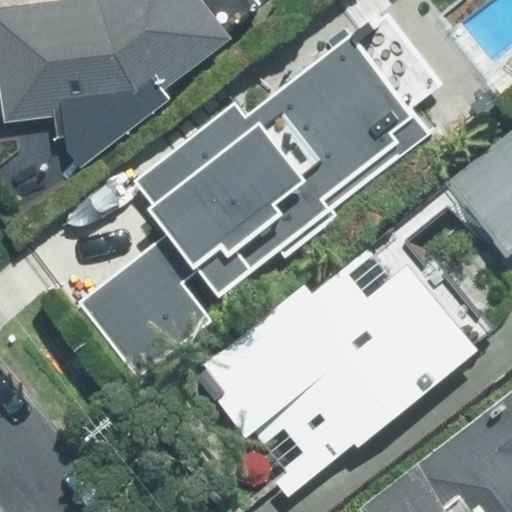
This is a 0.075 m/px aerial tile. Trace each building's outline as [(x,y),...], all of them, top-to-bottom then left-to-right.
[(35,0),(0,5),(0,50),(9,114),(52,107),(77,152),(243,35),(216,0),(35,0)] [(440,128),(361,29),(256,112),(244,97),(140,179),(178,227),(87,298),(148,375),(219,320),(190,282),(209,267),(229,292),(440,128)] [(511,139),(463,178),(511,240),(511,139)] [(202,374),(295,492),(505,328),(438,243),(401,271),(375,238),(202,374)] [(511,511),(511,390),(365,506),(369,511),(511,511)]
